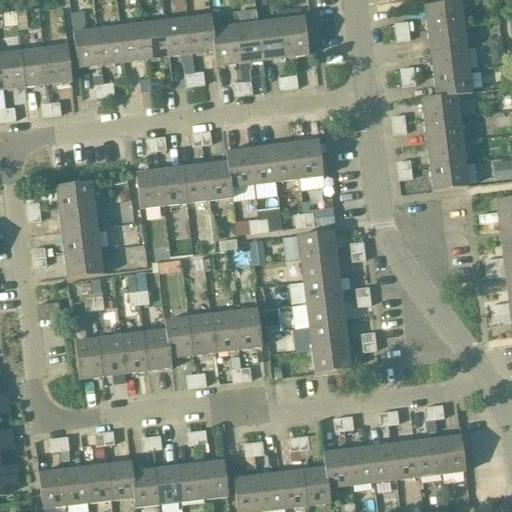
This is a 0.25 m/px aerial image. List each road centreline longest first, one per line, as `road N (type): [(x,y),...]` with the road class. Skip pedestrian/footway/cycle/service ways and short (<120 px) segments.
road 1 (residential): [(488,377),(466,390),(297,416),(260,401),(53,422),(42,408),(7,148)]
road 2 (residential): [(7,148),(367,98)]
road 3 (residential): [(488,377),(442,326),(382,228),(367,98)]
